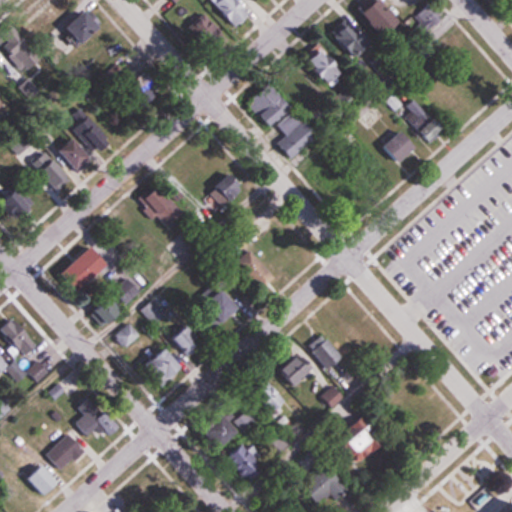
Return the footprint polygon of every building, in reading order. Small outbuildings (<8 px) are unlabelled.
[(44,0),(41,12),(59,17),(63,0),(44,0)] [(213,0),(226,29),(247,20),(239,0),(213,0)] [(384,37),(403,23),(387,0),(381,0),(366,11),(384,37)] [(407,30),(415,38),(435,18),(422,5),(409,18),(414,23),(407,30)] [(74,47),(103,32),(94,12),(64,27),(74,47)] [(219,45),(207,16),(177,27),(188,56),(219,45)] [(456,46),(442,29),(425,44),(439,60),(456,46)] [(449,83),(464,104),(483,91),(468,69),(449,83)] [(420,97),(441,120),(454,108),(433,85),(420,97)] [(387,145),(401,161),(428,139),(414,122),(387,145)] [(90,150),(68,140),(60,156),(83,167),(90,150)] [(396,169),(379,152),(361,170),(377,187),(396,169)] [(371,207),(347,170),(323,186),(346,223),(371,207)] [(303,249),(277,220),(260,236),(286,265),(303,249)] [(100,240),(64,273),(80,291),(116,259),(100,240)] [(307,346),(324,372),(342,360),(325,334),(307,346)] [(187,367),(168,347),(152,362),(171,383),(187,367)] [(306,353),(283,369),(296,386),(318,370),(306,353)] [(0,355),(0,373),(9,370),(3,354),(0,355)] [(274,421),(286,403),(268,392),(256,409),(274,421)] [(257,427),(250,411),(214,428),(221,443),(257,427)] [(379,439),(360,416),(341,432),(360,455),(379,439)] [(87,450),(70,432),(47,454),(64,472),(87,450)] [(250,481),(259,472),(255,468),(259,463),(240,443),(226,458),(250,481)] [(313,476),(327,498),(343,488),(328,465),(313,476)]
